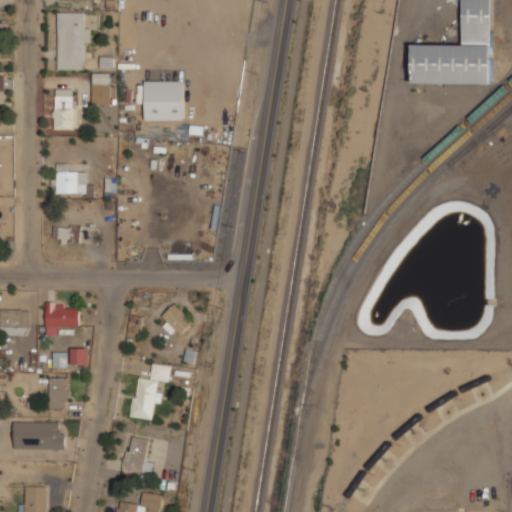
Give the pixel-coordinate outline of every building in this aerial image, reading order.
[(413,82),(492,83),(493,0),(463,0),(463,44),(414,44),(413,82)] [(58,68),(84,68),(84,46),(89,46),(89,12),(58,12),(58,68)] [(114,67),(113,56),(100,56),(101,67),(114,67)] [(186,80),(145,80),(145,119),(186,119),(186,80)] [(111,101),(111,83),(94,83),(94,101),(111,101)] [(55,129),(78,129),(78,95),(55,95),(55,129)] [(88,163),(56,162),(55,193),(95,194),(95,185),(88,185),(88,163)] [(118,177),(106,177),(106,196),(118,196),(118,177)] [(82,225),(55,224),(55,242),(82,243),(82,225)] [(59,333),(59,326),(80,326),(80,303),(47,303),(47,333),(59,333)] [(165,319),(169,320),(166,327),(185,336),(195,316),(171,305),(165,319)] [(0,334),(30,334),(30,309),(0,309),(0,334)] [(145,315),(132,313),(129,333),(142,335),(145,315)] [(88,364),(88,347),(72,347),(72,364),(88,364)] [(69,351),(54,351),(54,366),(69,366),(69,351)] [(139,377),(132,415),(152,419),(159,379),(170,381),(172,365),(154,362),(151,379),(139,377)] [(50,408),(68,408),(68,377),(50,377),(50,408)] [(15,449),(66,449),(66,421),(15,421),(15,449)] [(149,440),(131,436),(125,467),(152,472),(154,463),(145,461),(149,440)] [(47,511),(48,486),(25,486),(24,511),(47,511)] [(145,511),(146,511),(161,511),(164,494),(144,491),(142,504),(119,501),(117,511),(145,511)]
